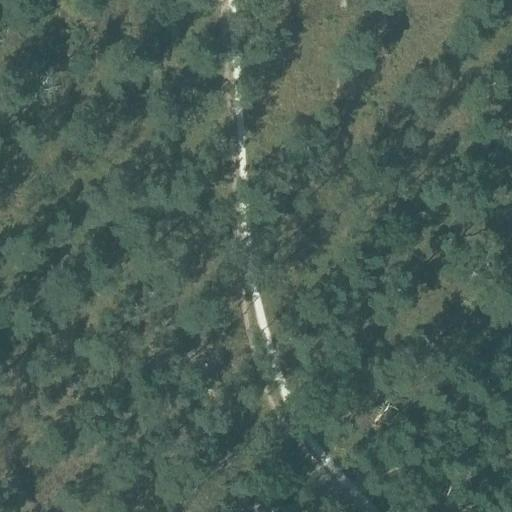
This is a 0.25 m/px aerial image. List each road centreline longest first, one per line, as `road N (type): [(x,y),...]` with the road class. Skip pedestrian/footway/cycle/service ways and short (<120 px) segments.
road 1 (unknown): [(212,0),(235,301),(257,392),(341,511)]
road 2 (unknown): [(511,410),(351,493),(285,511)]
